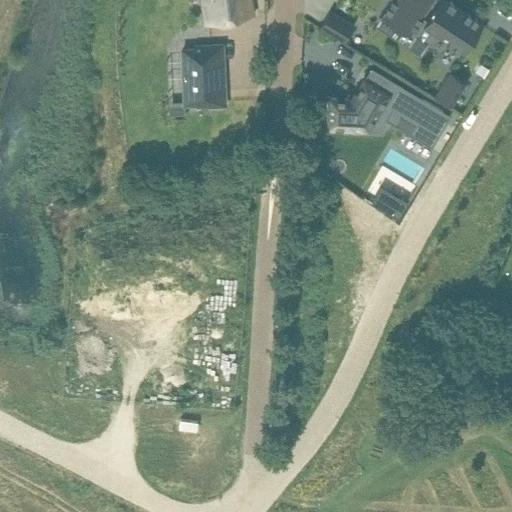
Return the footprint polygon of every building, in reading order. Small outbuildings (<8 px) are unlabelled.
[(202,0),(205,22),(253,14),(250,0),(202,0)] [(415,34),(414,33),(424,18),(422,16),(431,0),(391,0),(382,14),(399,25),(392,35),(407,45),(415,34)] [(447,0),(439,0),(427,19),(424,18),(414,33),(415,34),(428,42),(434,32),(463,51),(482,23),(447,0)] [(320,26),(343,40),(353,24),(330,10),(320,26)] [(224,104),(221,44),(194,45),(194,49),(182,49),(184,103),(196,102),(196,105),(224,104)] [(329,120),(329,125),(349,126),(349,130),(378,131),(392,107),(403,114),(404,111),(416,118),(415,121),(430,130),(432,128),(437,131),(436,134),(438,135),(450,115),(371,67),(352,98),(344,98),(344,97),(337,96),(337,98),(330,97),(330,102),(327,102),(326,120),(329,120)] [(450,72),(435,95),(451,105),(466,83),(450,72)]
